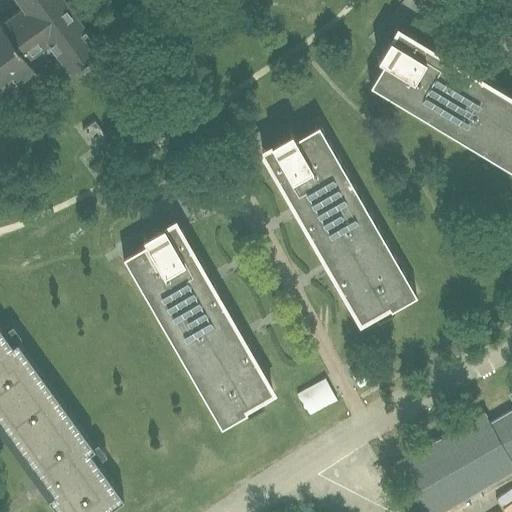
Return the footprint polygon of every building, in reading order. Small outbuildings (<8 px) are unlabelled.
[(100,45),(66,0),(19,0),(23,4),(1,20),(0,19),(0,89),(33,65),(26,55),(48,39),(69,67),(100,45)] [(369,81),(511,167),(511,95),(509,93),(480,76),(477,80),(468,75),(471,70),(472,69),(463,64),(463,65),(453,60),(425,42),(422,47),(413,41),(416,37),(416,36),(408,31),(407,32),(396,25),(390,35),(389,34),(380,48),(376,54),(383,58),(369,81)] [(47,56),(42,49),(37,52),(32,56),(37,63),(42,69),(47,66),(52,62),(47,56)] [(82,128),(95,146),(107,137),(94,119),(82,128)] [(415,291),(317,121),(294,134),(290,128),(280,134),(269,140),(270,141),(260,147),(267,158),(266,159),(271,167),(272,167),(276,164),(282,173),(277,176),(294,205),(299,214),(298,215),(303,223),(304,223),(309,220),(314,229),(309,232),(326,261),(332,270),(330,271),(331,271),(335,280),(336,279),(341,276),(346,285),(342,288),(359,318),(372,310),(387,301),(389,306),(390,305),(415,291)] [(163,223),(162,221),(150,228),(141,233),(145,239),(122,253),(220,423),(245,409),(245,408),(243,404),(258,395),(271,388),(254,358),(250,361),(244,352),(249,349),(250,348),(245,340),(244,340),(239,331),(222,302),(217,305),(212,295),(217,293),(218,292),(213,284),(212,284),(206,275),(190,246),(185,248),(180,239),(184,237),(185,236),(181,228),(180,227),(179,228),(173,217),(163,223)] [(11,339),(0,323),(0,418),(51,489),(46,493),(59,511),(97,511),(123,494),(89,447),(94,443),(16,336),(11,339)] [(374,378),(361,356),(346,364),(358,386),(374,378)] [(325,376),(296,391),(307,414),(337,398),(325,376)] [(430,511),(511,465),(511,386),(508,389),(511,395),(511,405),(488,419),(483,408),(395,458),(426,511),(430,511)]
